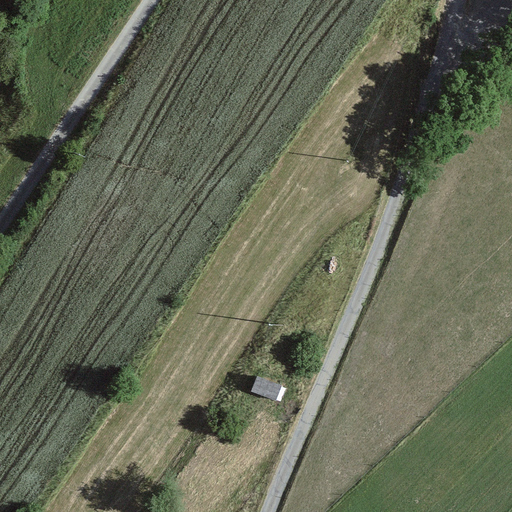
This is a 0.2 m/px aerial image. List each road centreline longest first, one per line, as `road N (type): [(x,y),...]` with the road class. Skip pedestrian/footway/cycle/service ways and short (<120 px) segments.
road 1 (unclassified): [(461,0),(390,230),(275,511)]
road 2 (track): [(160,0),(0,242)]
